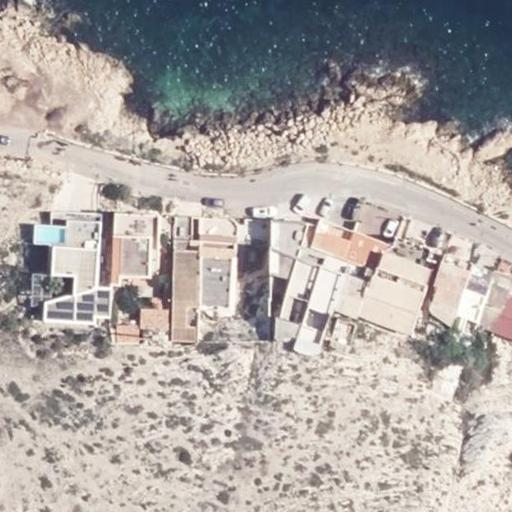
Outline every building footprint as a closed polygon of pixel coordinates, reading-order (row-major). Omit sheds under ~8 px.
[(101,287),(104,213),(79,212),(54,211),(54,225),(38,224),(37,240),(57,242),(55,277),(78,279),(77,292),(48,302),(47,320),(97,323),(98,316),(113,317),(115,288),(101,287)] [(361,223),(326,211),(321,223),(357,234),(361,223)] [(125,214),(119,214),(117,237),(115,285),(124,285),(124,277),(153,280),(155,255),(156,239),(162,239),(164,217),(125,214)] [(205,312),(209,245),(200,244),(201,219),(179,218),(171,326),(192,328),(193,311),(205,312)] [(321,223),(320,230),(355,241),(357,234),(321,223)] [(305,224),(281,224),(279,254),(277,280),(275,296),(288,301),(282,322),(277,320),(276,341),(274,346),(297,347),(303,329),(311,308),(312,303),(323,271),(303,263),(309,249),(306,248),(313,228),(305,224)] [(355,241),(320,230),(314,251),(347,264),(355,241)] [(357,234),(355,241),(386,252),(388,245),(372,240),(357,234)] [(414,245),(398,239),(394,249),(427,260),(430,250),(414,245)] [(377,276),(379,272),(386,252),(355,241),(347,264),(377,276)] [(209,245),(205,312),(240,315),(245,248),(209,245)] [(379,272),(430,289),(439,264),(427,260),(394,249),(386,252),(379,272)] [(445,267),(437,288),(441,291),(438,300),(463,310),(473,276),(445,267)] [(323,271),(312,303),(336,313),(348,281),(323,271)] [(373,291),(363,318),(413,336),(430,289),(379,272),(377,276),(373,291)] [(511,277),(498,273),(494,283),(511,290),(511,288),(511,277)] [(460,317),(480,324),(491,292),(494,283),(473,276),(463,310),(460,317)] [(348,281),(336,313),(359,322),(369,289),(348,281)] [(494,283),(491,292),(492,293),(509,299),(511,290),(494,283)] [(481,328),(497,333),(509,299),(492,293),(481,328)] [(511,299),(509,299),(497,333),(511,338),(511,299)] [(163,312),(152,312),(151,329),(162,330),(163,312)] [(142,327),(119,326),(118,339),(141,340),(142,327)] [(192,328),(171,326),(170,342),(202,344),(203,329),(192,328)] [(324,351),(299,342),(297,347),(294,354),(320,360),(322,355),(324,351)]
